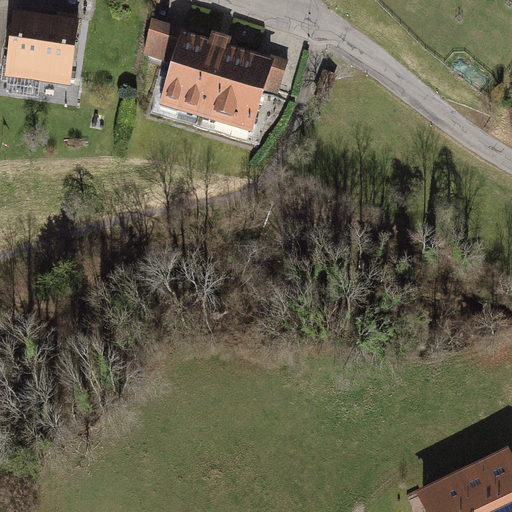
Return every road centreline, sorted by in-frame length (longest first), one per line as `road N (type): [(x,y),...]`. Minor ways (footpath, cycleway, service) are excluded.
road 1 (track): [(0,257),(251,188),(280,157),(328,30)]
road 2 (unclassified): [(511,161),(464,133),(352,42),(289,19)]
